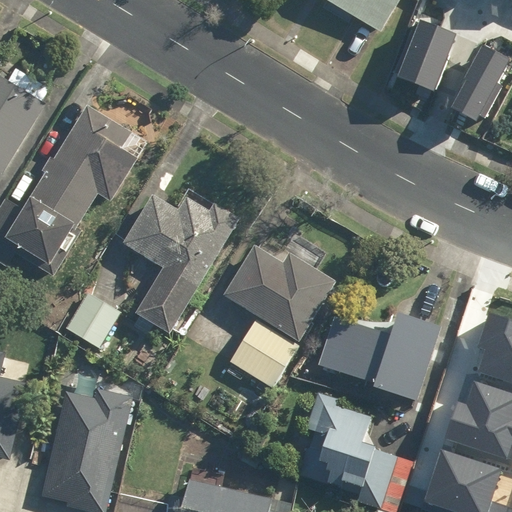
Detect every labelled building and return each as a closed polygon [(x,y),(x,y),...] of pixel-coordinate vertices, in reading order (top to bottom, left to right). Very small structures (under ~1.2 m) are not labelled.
[(325,0),(385,34),(404,0),(325,0)] [(389,74),(430,90),(452,33),(411,17),(389,74)] [(443,103),(483,119),(506,62),(465,46),(443,103)] [(19,67),(10,82),(0,76),(0,171),(6,176),(49,107),(44,104),(53,88),(19,67)] [(27,209),(8,198),(0,211),(0,260),(12,268),(18,258),(53,279),(100,199),(114,207),(152,143),(89,105),(27,209)] [(178,208),(155,195),(125,246),(163,268),(138,311),(175,333),(241,219),(190,189),(178,208)] [(284,260),(253,244),(225,298),(262,317),(237,365),(280,388),(336,278),(319,269),(327,254),(296,238),(284,260)] [(123,311),(87,292),(67,330),(103,349),(123,311)] [(337,317),(319,368),(420,403),(445,331),(400,315),(392,336),(337,317)] [(511,349),(460,333),(447,372),(482,383),(466,433),(511,447),(511,349)] [(0,373),(5,352),(0,350),(0,459),(1,455),(9,457),(25,385),(0,379),(0,373)] [(96,403),(67,396),(44,497),(69,503),(68,510),(75,511),(110,511),(137,397),(99,388),(96,403)] [(342,401),(319,396),(310,432),(328,437),(325,452),(309,448),(302,478),(361,492),(358,501),(401,511),(414,456),(366,445),(373,417),(340,409),(342,401)] [(293,511),(295,507),(189,483),(182,511),(293,511)]
